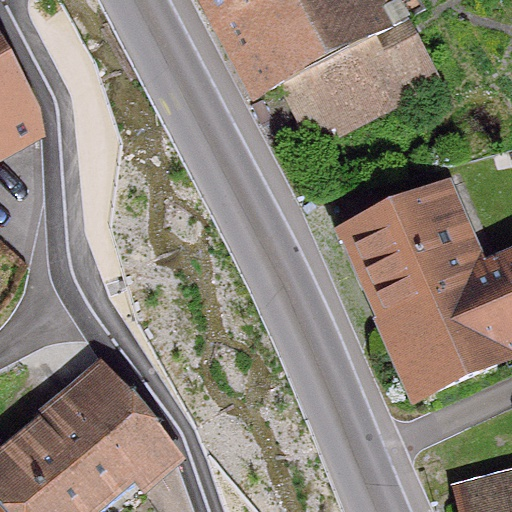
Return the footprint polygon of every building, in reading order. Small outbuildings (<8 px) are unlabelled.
[(227,0),(272,83),(258,92),(261,98),(276,91),(295,131),(323,116),(335,138),(365,124),(333,60),(404,24),(391,0),(227,0)] [(0,123),(27,121),(34,118),(0,56),(0,123)] [(397,350),(420,400),(502,364),(501,360),(511,354),(511,260),(466,281),(431,203),(449,195),(446,188),(386,215),(333,238),(336,245),(348,241),(397,350)] [(69,427),(0,484),(0,511),(86,511),(127,479),(165,447),(116,388),(69,427)] [(511,511),(511,487),(454,503),(456,511),(511,511)]
